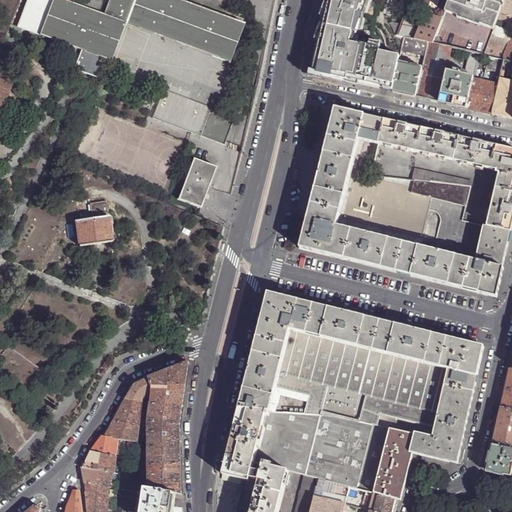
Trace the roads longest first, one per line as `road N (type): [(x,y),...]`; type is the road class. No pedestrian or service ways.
road 1 (residential): [(259,264),(507,326)]
road 2 (residential): [(287,81),(511,135)]
road 3 (residential): [(208,349),(190,344),(126,371),(57,475)]
road 4 (tertiary): [(259,264),(289,129),(284,104)]
road 5 (residential): [(507,326),(470,481)]
road 6 (tertiary): [(208,349),(193,467),(197,504)]
road 7 (tertiary): [(284,104),(271,123),(237,241)]
road 8 (tertiary): [(197,504),(229,376)]
